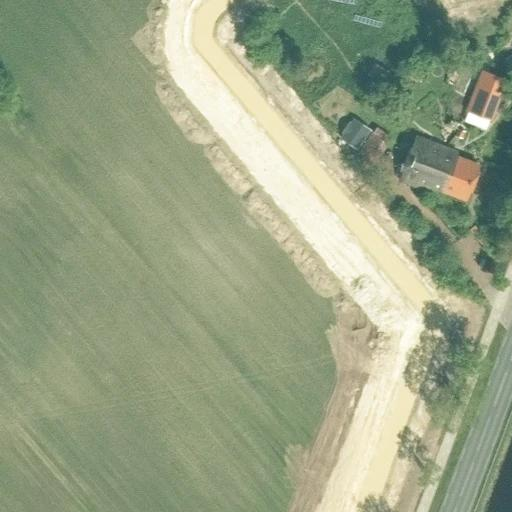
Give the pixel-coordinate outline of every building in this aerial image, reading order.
[(367,75),(388,88),(395,77),(374,64),(367,75)] [(456,129),(454,137),(462,139),(465,132),(456,129)] [(352,161),(370,173),(388,144),(371,132),(352,161)] [(427,190),(429,185),(443,147),(415,137),(399,180),(427,190)] [(443,147),(429,185),(466,199),(478,166),(455,158),(457,152),(443,147)]
